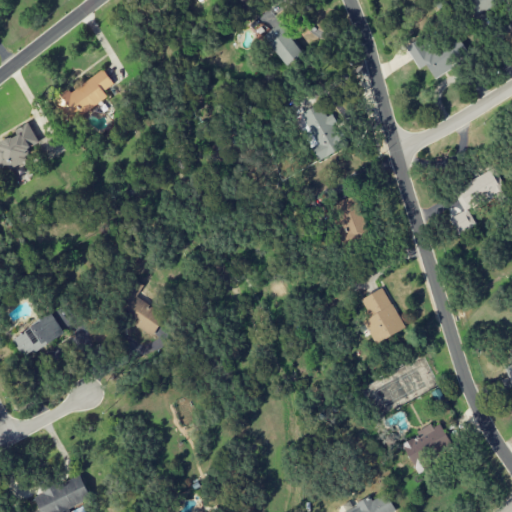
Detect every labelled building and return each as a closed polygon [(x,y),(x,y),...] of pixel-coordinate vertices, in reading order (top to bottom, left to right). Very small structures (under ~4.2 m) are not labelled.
[(476,0),(477,2),(468,7),(475,18),(504,0),(476,0)] [(264,35),(285,67),(303,54),(281,23),(264,35)] [(434,79),(460,63),(457,58),(466,52),(455,36),(428,53),(420,39),(405,47),(419,69),(426,65),(434,79)] [(108,98),(103,92),(114,85),(103,70),(70,93),(67,89),(52,100),(69,124),(108,98)] [(295,116),(316,161),(343,149),(329,117),(326,118),(320,104),(295,116)] [(0,170),(42,149),(28,123),(12,132),(15,136),(0,144),(0,170)] [(464,212),(449,219),(457,234),(475,225),(468,210),(504,192),(493,170),(453,190),(464,212)] [(336,202),(341,221),(333,223),(340,245),(367,236),(354,196),(336,202)] [(154,334),(165,314),(135,298),(142,285),(133,280),(115,313),(154,334)] [(405,328),(382,288),(360,300),(370,318),(363,322),(375,345),(405,328)] [(11,339),(22,358),(64,335),(53,316),(11,339)] [(401,445),(418,474),(435,464),(429,453),(449,442),(438,422),(417,433),(418,435),(401,445)] [(35,511),(70,511),(69,508),(91,499),(80,473),(41,490),(42,494),(33,497),(39,510),(35,511)] [(395,511),(386,493),(371,501),(370,498),(342,511),(395,511)]
